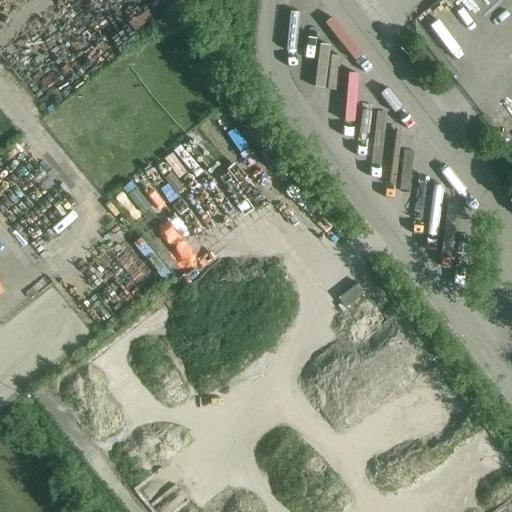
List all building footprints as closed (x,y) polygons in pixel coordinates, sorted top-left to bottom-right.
[(128,0),(123,0),(108,15),(132,40),(151,23),(128,0)] [(271,180),(280,193),(291,185),(282,172),(271,180)] [(95,347),(105,362),(129,347),(119,331),(95,347)] [(121,373),(142,357),(135,347),(113,364),(121,373)] [(502,448),(511,456),(511,440),(511,439),(502,448)]
